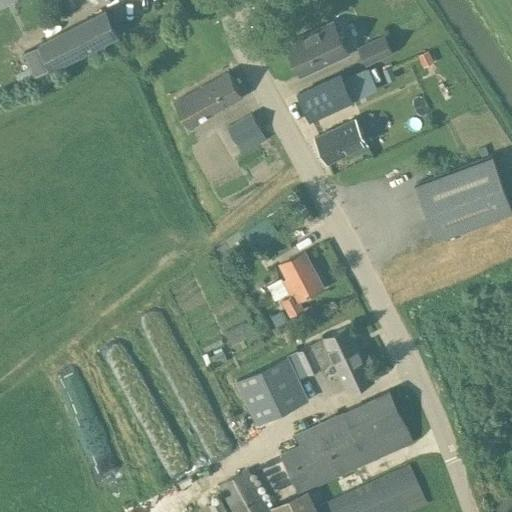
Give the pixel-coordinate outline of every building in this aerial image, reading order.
[(53,66),(53,67),(118,34),(106,10),(41,43),(41,44),(53,66)] [(334,22),(287,44),(302,75),(349,53),(334,22)] [(385,34),(358,47),(367,66),(394,52),(385,34)] [(35,75),(53,66),(41,44),(24,53),(35,75)] [(188,125),(243,95),(229,70),(175,101),(188,125)] [(311,120),(354,100),(341,71),(298,92),(311,120)] [(242,152),(267,138),(252,112),(228,125),(242,152)] [(327,163),(368,144),(356,118),(315,137),(327,163)] [(436,240),(511,212),(511,206),(493,155),(415,183),(436,240)] [(235,256),(258,241),(251,231),(239,239),(235,232),(225,239),(229,245),(228,246),(235,256)] [(284,280),(292,295),(283,300),(290,314),(303,308),(299,300),(324,286),(305,250),(280,264),(288,278),(284,280)] [(373,380),(348,326),(324,338),(297,350),(308,374),(335,361),(349,391),(373,380)] [(289,354),(289,355),(300,378),(308,374),(297,350),(289,354)] [(288,354),(235,378),(256,422),(308,397),(288,354)] [(280,453),(299,494),(270,507),(249,468),(218,485),(233,511),(408,511),(428,503),(409,463),(315,506),(308,490),(414,441),(391,389),(295,433),(300,444),(280,453)]
